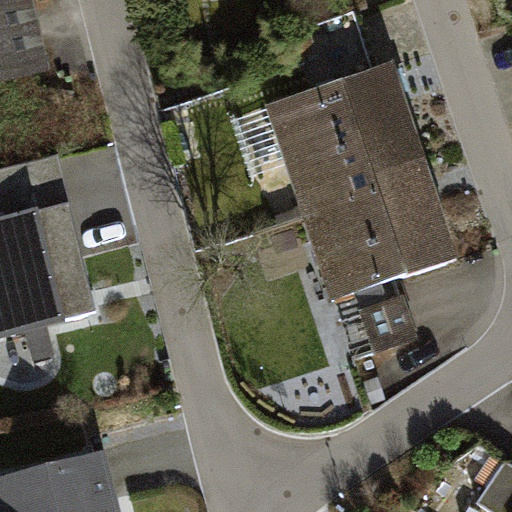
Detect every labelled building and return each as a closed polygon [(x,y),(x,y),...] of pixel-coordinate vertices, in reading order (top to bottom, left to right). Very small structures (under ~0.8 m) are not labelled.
[(0,0),(0,87),(50,76),(32,0),(0,0)] [(398,68),(271,111),(339,308),(466,264),(438,183),(403,84),(398,68)] [(0,173),(0,223),(72,206),(60,158),(0,173)] [(0,223),(0,341),(99,318),(92,287),(72,206),(0,223)] [(121,511),(109,459),(0,484),(0,511),(121,511)] [(511,511),(511,470),(508,468),(482,507),(489,511),(511,511)]
